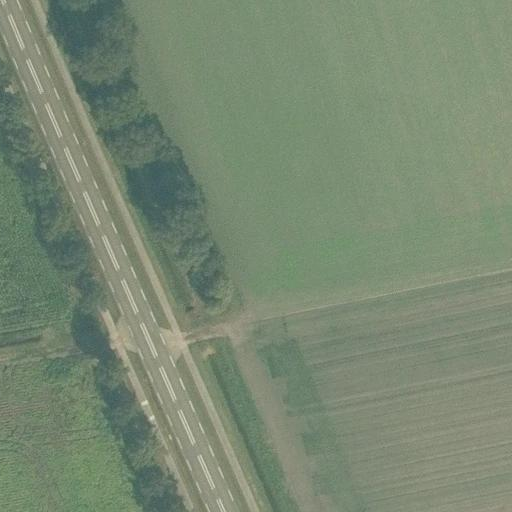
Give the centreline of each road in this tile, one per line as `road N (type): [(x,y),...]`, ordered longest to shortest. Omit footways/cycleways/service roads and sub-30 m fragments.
road 1 (primary): [(223,511),(3,0)]
road 2 (track): [(180,341),(209,333),(254,292),(511,248)]
road 3 (track): [(180,341),(0,360)]
